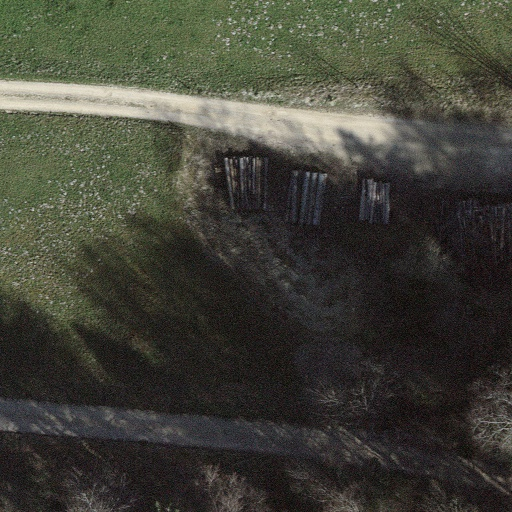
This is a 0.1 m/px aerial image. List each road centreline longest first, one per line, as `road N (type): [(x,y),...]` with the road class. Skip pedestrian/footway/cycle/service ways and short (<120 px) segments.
road 1 (track): [(0,408),(435,454),(511,472)]
road 2 (track): [(511,159),(0,123)]
